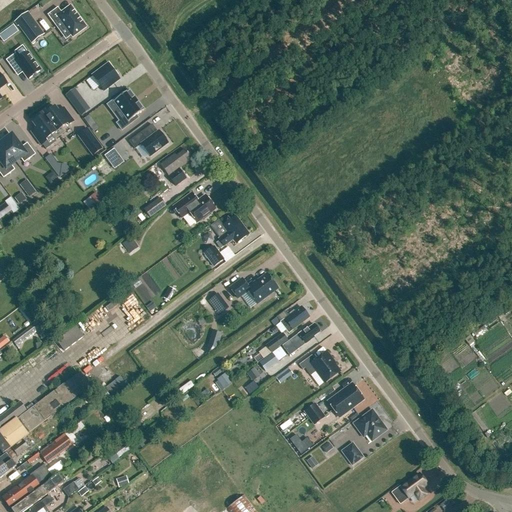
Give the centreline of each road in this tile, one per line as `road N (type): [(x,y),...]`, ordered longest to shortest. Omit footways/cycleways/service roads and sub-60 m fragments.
road 1 (unclassified): [(511,503),(455,481),(123,33)]
road 2 (residential): [(123,33),(0,122)]
